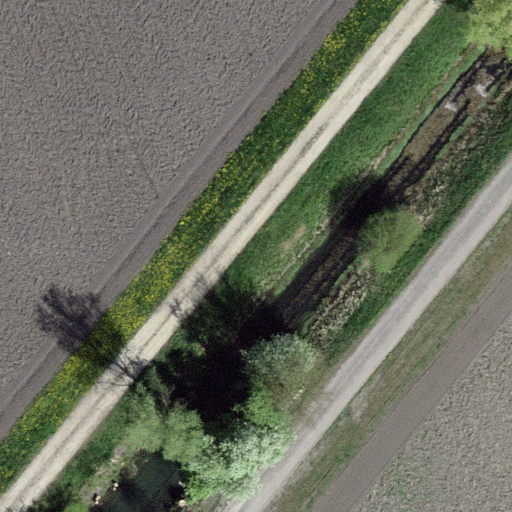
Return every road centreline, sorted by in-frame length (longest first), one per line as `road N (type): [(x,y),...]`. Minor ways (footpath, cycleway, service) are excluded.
road 1 (track): [(417,0),(2,511)]
road 2 (track): [(511,236),(284,511)]
